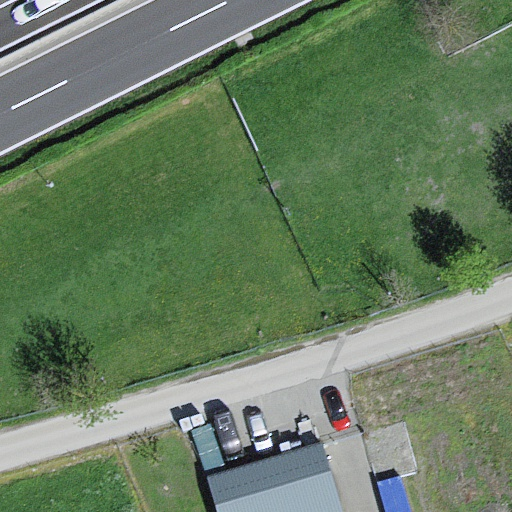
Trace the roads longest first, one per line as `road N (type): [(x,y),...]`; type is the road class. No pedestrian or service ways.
road 1 (unclassified): [(0,453),(176,405),(511,295)]
road 2 (motorway): [(0,113),(229,0)]
